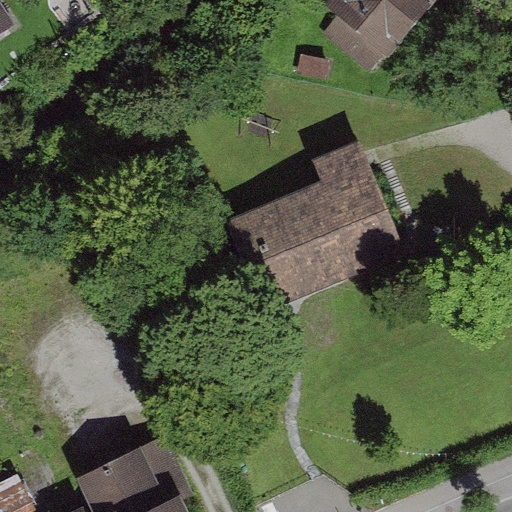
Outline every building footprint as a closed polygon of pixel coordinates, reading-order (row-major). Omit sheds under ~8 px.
[(326,13),(389,66),(444,2),(441,0),(337,0),(326,13)] [(0,41),(17,30),(0,4),(0,41)] [(264,320),(406,260),(359,149),(313,168),(323,190),(226,231),(264,320)] [(196,511),(165,443),(81,480),(95,511),(196,511)] [(511,477),(431,511),(477,511),(511,497),(511,477)]
